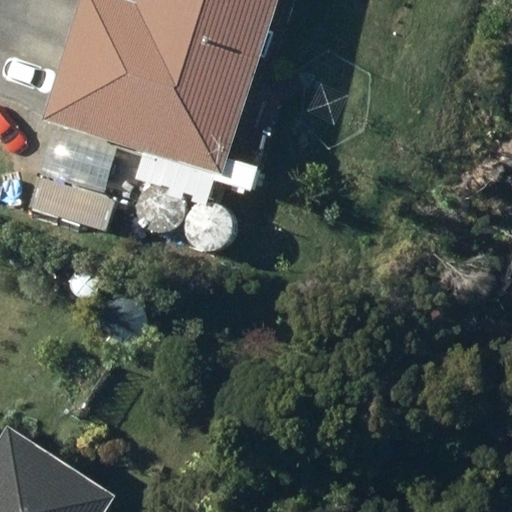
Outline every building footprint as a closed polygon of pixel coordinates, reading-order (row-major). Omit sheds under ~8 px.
[(186,159),(183,171),(217,181),(220,171),(242,177),(294,0),(156,0),(155,6),(133,0),(99,0),(63,123),(186,159)] [(124,195),(56,173),(45,205),(114,227),(124,195)] [(179,230),(183,227),(183,229),(183,231),(183,233),(183,235),(184,238),(185,240),(186,242),(187,243),(188,245),(189,247),(191,249),(193,250),(194,251),(196,252),(198,253),(200,254),(202,255),(205,255),(207,255),(209,256),(211,256),(213,255),(216,255),(218,254),(220,253),(222,252),(224,251),(225,250),(227,249),(229,247),(230,245),(231,243),(233,242),(233,240),(234,238),(235,236),(236,234),(236,231),(237,229),(237,227),(237,225),(236,222),(236,220),(235,218),(235,216),(234,214),(232,212),(231,210),(230,209),(228,207),(226,206),(224,205),(223,204),(220,203),(218,202),(216,201),(214,201),(212,201),(210,201),(207,201),(205,202),(203,202),(201,203),(199,204),(197,205),(195,207),(194,208),(192,210),(191,211),(190,213),(190,209),(190,205),(189,200),(187,196),(185,192),(182,189),(179,186),(175,184),(171,182),(167,182),(163,181),(158,182),(154,183),(150,185),(146,187),(143,190),(141,194),(139,198),(137,202),(137,206),(137,210),(137,215),(139,219),(141,223),(143,226),(147,229),(150,232),(154,233),(159,234),(163,235),(167,235),(172,234),(176,232),(179,230)] [(159,307),(116,293),(100,342),(143,355),(159,307)] [(135,511),(143,500),(26,428),(0,471),(0,511),(135,511)]
